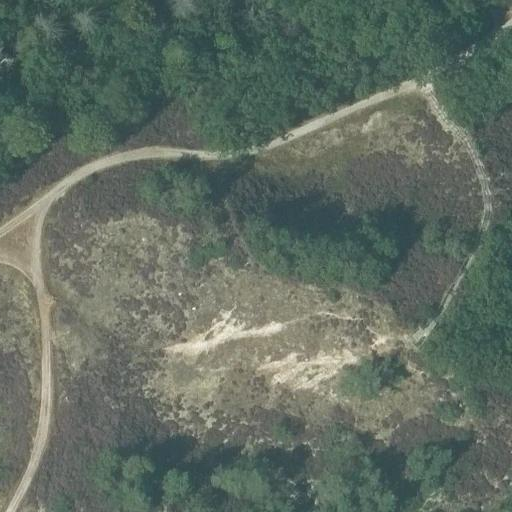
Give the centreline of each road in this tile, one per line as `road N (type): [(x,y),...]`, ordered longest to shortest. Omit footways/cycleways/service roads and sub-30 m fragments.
road 1 (track): [(14,230),(55,192),(127,160),(251,162),(424,82),(511,23)]
road 2 (track): [(9,511),(44,420),(43,342),(14,230)]
